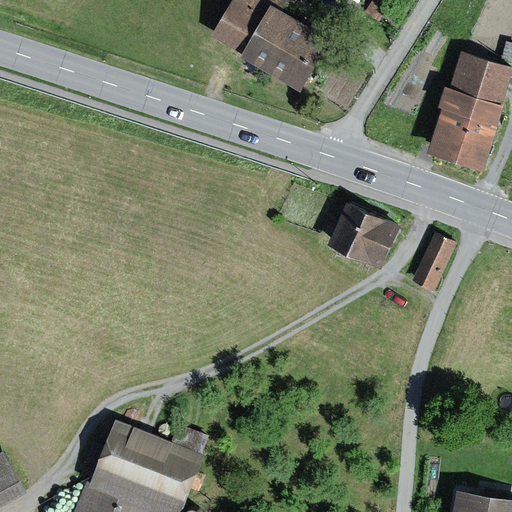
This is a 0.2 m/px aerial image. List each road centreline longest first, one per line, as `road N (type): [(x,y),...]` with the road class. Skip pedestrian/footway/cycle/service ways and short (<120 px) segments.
road 1 (track): [(19,509),(54,480),(111,403),(216,372),(395,264),(434,190)]
road 2 (primary): [(337,158),(0,47)]
road 3 (track): [(405,511),(410,421),(427,339),(481,206)]
road 4 (primary): [(511,219),(337,158)]
road 5 (unclassified): [(430,0),(337,158)]
